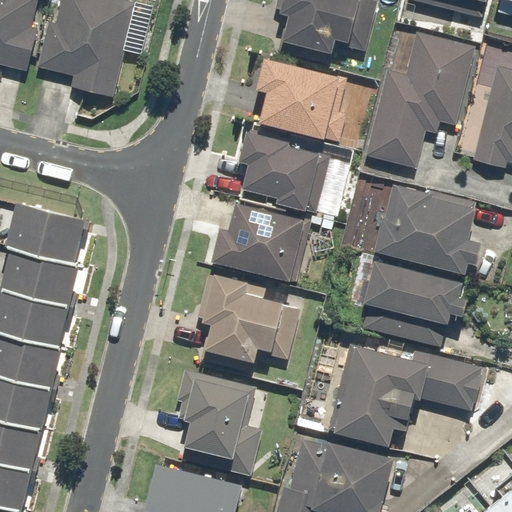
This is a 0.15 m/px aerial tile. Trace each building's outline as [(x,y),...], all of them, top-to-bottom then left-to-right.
[(0,0),(0,63),(26,70),(38,27),(32,25),(38,0),(0,0)] [(49,21),(38,67),(74,76),(72,85),(114,95),(136,1),(130,0),(61,0),(56,23),(49,21)] [(288,11),(279,51),(330,62),(335,38),(349,41),(357,0),(280,0),(279,9),(288,11)] [(410,0),(483,18),(487,0),(410,0)] [(511,0),(494,0),(492,10),(511,14),(511,0)] [(437,133),(440,121),(457,125),(476,45),(415,30),(405,72),(387,68),(366,155),(418,167),(427,130),(437,133)] [(339,76),(262,57),(255,87),(265,89),(258,120),(324,137),(339,76)] [(511,68),(495,65),(472,161),(505,169),(507,161),(511,161),(511,68)] [(249,162),(242,188),(277,197),(276,201),(305,208),(319,155),(286,146),(288,138),(247,128),(239,160),(249,162)] [(469,238),(478,203),(392,180),(373,249),(465,274),(468,262),(474,263),(480,241),(469,238)] [(0,244),(72,262),(82,219),(0,199),(0,244)] [(221,227),(212,259),(288,280),(305,220),(235,200),(227,229),(221,227)] [(72,262),(0,244),(0,286),(63,301),(68,302),(77,263),(72,262)] [(462,282),(373,259),(362,302),(368,304),(362,326),(442,347),(451,313),(462,316),(466,298),(459,296),(462,282)] [(247,281),(211,273),(201,319),(209,321),(201,361),(252,372),(258,346),(271,349),(281,300),(244,292),(247,281)] [(63,301),(0,286),(0,329),(54,342),(59,343),(68,302),(63,301)] [(0,329),(0,373),(44,384),(49,385),(59,343),(54,342),(0,329)] [(481,367),(350,333),(325,426),(389,443),(393,427),(408,431),(418,395),(470,409),(481,367)] [(256,386),(186,368),(175,415),(191,419),(182,457),(252,474),(264,428),(247,424),(256,386)] [(0,373),(0,415),(35,424),(40,425),(49,385),(44,384),(0,373)] [(0,415),(0,459),(25,465),(31,466),(40,425),(35,424),(0,415)] [(297,433),(277,511),(323,511),(324,511),(327,511),(377,511),(391,457),(297,433)] [(511,511),(511,450),(434,511),(511,511)] [(0,459),(0,501),(16,505),(21,507),(31,466),(25,465),(0,459)] [(154,463),(142,511),(232,511),(239,483),(154,463)] [(0,501),(0,511),(14,511),(16,505),(0,501)]
